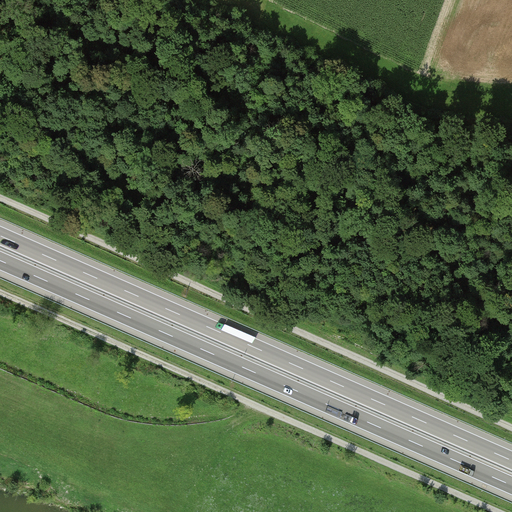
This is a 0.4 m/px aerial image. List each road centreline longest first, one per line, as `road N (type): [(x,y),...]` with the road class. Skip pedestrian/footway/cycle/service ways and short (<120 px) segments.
road 1 (track): [(511,427),(0,196)]
road 2 (motorway): [(0,260),(511,485)]
road 3 (motorway): [(511,460),(0,235)]
road 4 (track): [(0,292),(500,511)]
